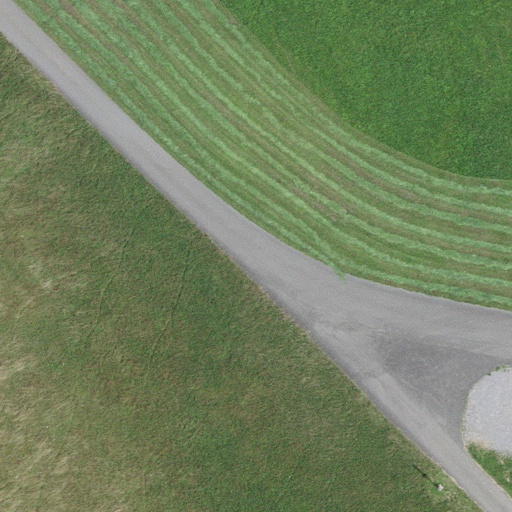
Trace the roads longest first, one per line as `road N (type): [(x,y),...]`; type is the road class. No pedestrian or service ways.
road 1 (track): [(308,315),(0,8)]
road 2 (track): [(308,315),(503,511)]
road 3 (track): [(308,315),(511,345)]
